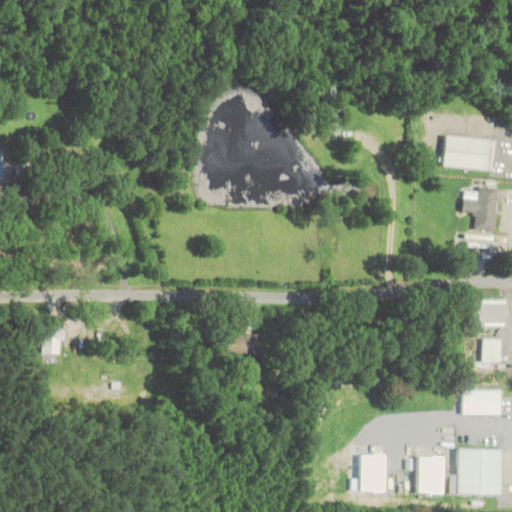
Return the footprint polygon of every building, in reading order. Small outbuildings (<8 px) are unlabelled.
[(322,136),(341,136),(341,109),(322,109),(322,136)] [(89,144),(89,126),(73,126),(74,145),(89,144)] [(493,170),(495,139),(444,135),(441,166),(493,170)] [(96,168),(107,162),(100,151),(90,157),(96,168)] [(463,194),(462,215),(472,216),(471,229),(496,230),(498,186),(474,185),(474,194),(463,194)] [(473,325),(506,325),(506,299),(473,299),(473,325)] [(259,334),(220,334),(220,354),(259,354),(259,334)] [(484,361),(502,362),(502,338),(484,338),(484,361)] [(91,362),(130,362),(130,353),(91,353),(91,362)] [(463,389),(463,414),(502,414),(502,389),(463,389)] [(450,474),(450,493),(501,494),(501,448),(457,448),(457,474),(450,474)]
